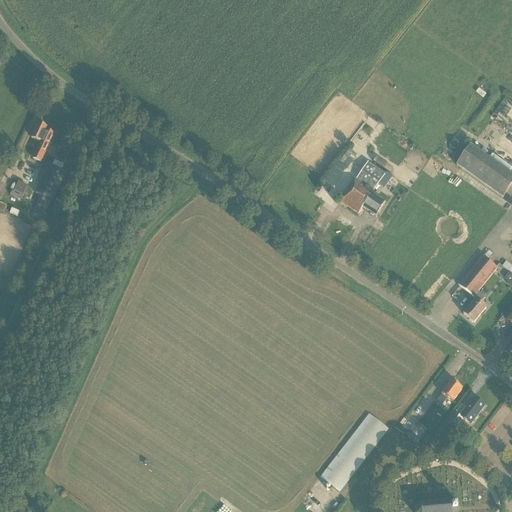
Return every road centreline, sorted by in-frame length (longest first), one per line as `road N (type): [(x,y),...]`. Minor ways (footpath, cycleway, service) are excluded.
road 1 (unclassified): [(511,383),(207,173),(75,93),(0,22)]
road 2 (track): [(22,511),(144,238),(207,173)]
